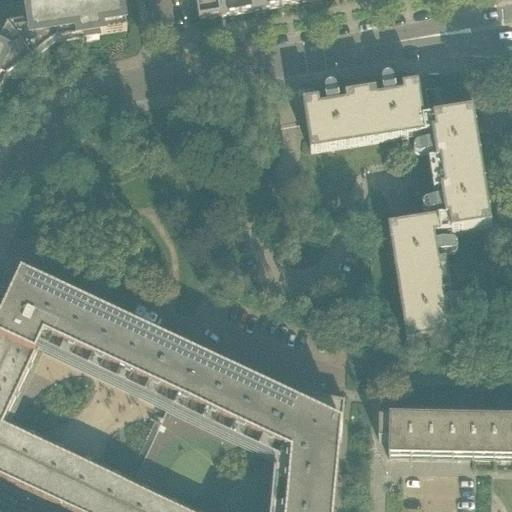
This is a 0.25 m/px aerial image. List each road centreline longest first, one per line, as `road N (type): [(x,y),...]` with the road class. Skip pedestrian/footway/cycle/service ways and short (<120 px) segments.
road 1 (residential): [(0,240),(315,379)]
road 2 (tertiary): [(288,64),(511,27)]
road 3 (tertiary): [(0,198),(56,130),(103,102),(166,86)]
road 4 (tertiary): [(166,86),(288,64)]
